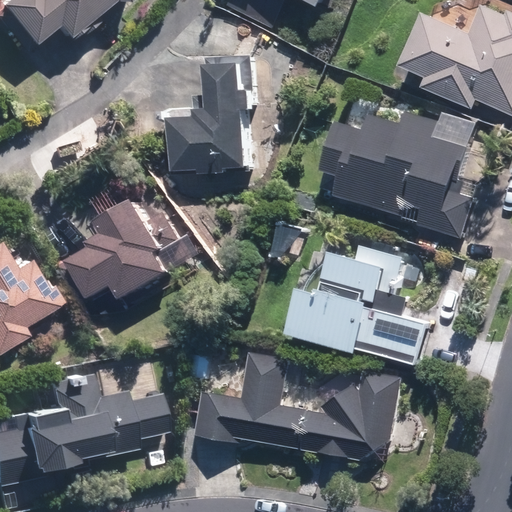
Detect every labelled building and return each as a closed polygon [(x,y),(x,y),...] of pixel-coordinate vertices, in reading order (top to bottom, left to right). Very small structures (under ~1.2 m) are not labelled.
[(5,0),(9,4),(0,12),(0,14),(28,50),(39,41),(63,22),(73,34),(75,37),(83,31),(85,33),(104,17),(100,12),(114,0),(5,0)] [(236,0),(235,3),(276,28),(292,0),(320,0),(333,7),(337,0),(236,0)] [(511,8),(501,3),(487,30),(443,8),(417,63),(443,75),(439,85),(483,107),(488,97),(511,109),(511,8)] [(259,164),(264,164),(263,107),(271,107),(271,87),(264,87),(263,54),(222,55),(223,94),(208,94),(208,106),(204,104),(202,104),(198,104),(195,104),(191,104),(188,105),(185,107),(183,108),(183,172),(260,168),(259,164)] [(353,118),(329,186),(470,235),(484,197),(469,192),(473,179),(466,177),(486,121),(454,110),(451,120),(422,110),(418,123),(386,111),(380,127),(353,118)] [(162,217),(150,196),(114,218),(120,229),(105,238),(107,241),(67,264),(92,306),(118,290),(125,303),(185,269),(173,249),(179,246),(179,245),(189,239),(173,210),(162,217)] [(0,351),(33,332),(27,323),(67,299),(56,282),(53,284),(49,277),(48,278),(34,256),(19,264),(4,238),(0,240),(0,351)] [(416,255),(375,243),(372,254),(352,249),(347,263),(344,264),(340,266),(336,268),(332,271),(329,274),(326,277),(323,281),(321,284),(320,284),(306,331),(373,350),(374,348),(426,363),(438,321),(414,314),(419,296),(405,292),(416,255)] [(35,255),(41,264),(50,258),(44,249),(35,255)] [(290,403),(299,357),(262,349),(253,396),(222,389),(221,391),(212,390),(204,433),(249,442),(250,437),(369,459),(400,438),(411,376),(373,370),(369,390),(364,383),(332,405),(336,412),(290,403)] [(216,355),(199,352),(195,375),(213,378),(216,355)] [(101,395),(97,372),(55,380),(61,405),(15,414),(18,426),(0,429),(0,475),(2,484),(51,474),(49,468),(142,448),(139,437),(172,429),(163,392),(131,399),(129,389),(101,395)] [(91,468),(73,473),(77,488),(95,482),(91,468)]
